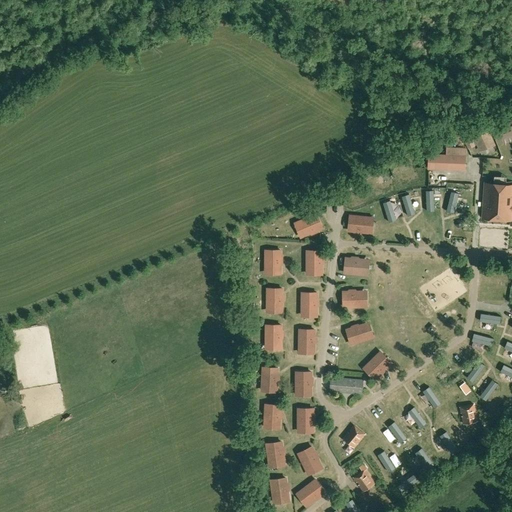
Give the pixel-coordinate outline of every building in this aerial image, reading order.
[(496,145),(489,130),(473,137),(474,139),(473,139),(473,138),(465,141),(468,149),(476,145),(475,144),(476,143),(480,152),(496,145)] [(445,155),(430,154),(429,169),(465,170),(466,148),(446,146),(445,155)] [(471,163),(471,179),(483,179),(483,163),(471,163)] [(485,182),(482,218),(511,220),(511,225),(511,224),(511,184),(506,184),(494,183),(485,182)] [(451,191),(447,210),(454,212),(458,193),(451,191)] [(409,194),(402,196),(408,215),(415,213),(409,194)] [(389,200),(383,202),(389,221),(396,219),(389,200)] [(305,235),(322,228),(317,215),(299,222),(305,235)] [(368,232),(369,218),(350,216),(349,230),(368,232)] [(489,234),(498,230),(495,222),(486,226),(489,234)] [(309,249),(309,268),(323,268),(323,249),(309,249)] [(266,250),(266,269),(281,269),(281,251),(266,250)] [(363,274),(365,260),(346,258),(345,272),(363,274)] [(282,308),(282,289),(268,289),(268,307),(282,308)] [(344,306),(363,306),(363,292),(344,292),(344,306)] [(316,293),(302,293),(303,311),(316,312),(316,293)] [(481,313),(480,321),(500,323),(501,316),(481,313)] [(351,344),(369,338),(365,324),(347,330),(351,344)] [(267,346),(281,347),(281,326),(267,325),(267,346)] [(431,329),(435,335),(440,332),(437,326),(431,329)] [(314,330),(299,329),(299,349),(314,349),(314,330)] [(474,333),(472,340),(492,345),(493,338),(474,333)] [(452,371),(467,361),(460,352),(446,362),(452,371)] [(375,378),(388,365),(378,355),(364,368),(375,378)] [(479,361),(467,377),(473,381),(485,365),(479,361)] [(511,368),(504,364),(501,371),(511,376),(511,368)] [(264,368),(263,386),(277,387),(278,368),(264,368)] [(311,391),(311,372),(297,372),(297,391),(311,391)] [(362,393),(363,380),(331,377),(330,390),(362,393)] [(492,379),(479,395),(485,399),(497,384),(492,379)] [(428,386),(422,391),(434,407),(440,403),(428,386)] [(265,403),(263,421),(278,422),(279,404),(265,403)] [(460,407),(461,413),(463,413),(463,416),(462,416),(464,424),(478,421),(474,404),(460,407)] [(408,411),(420,427),(426,423),(414,406),(408,411)] [(297,407),(297,426),(311,426),(311,407),(297,407)] [(394,422),(388,426),(400,442),(406,438),(394,422)] [(355,447),(365,434),(354,425),(350,429),(351,430),(349,433),(348,432),(343,438),(355,447)] [(445,431),(439,435),(451,452),(457,448),(445,431)] [(279,441),(265,443),(268,461),(282,459),(279,441)] [(309,447),(297,453),(305,469),(318,463),(309,447)] [(421,448),(415,452),(427,468),(433,464),(421,448)] [(383,451),(377,455),(388,471),(394,467),(383,451)] [(362,471),(354,478),(357,482),(358,481),(360,484),(359,485),(363,491),(375,483),(365,469),(366,468),(363,464),(359,467),(362,471)] [(413,474),(398,486),(402,492),(418,479),(413,474)] [(284,477),(269,479),(272,497),(286,495),(284,477)] [(316,478),(301,489),(309,500),(324,489),(316,478)] [(359,511),(351,499),(345,503),(350,511),(359,511)]
